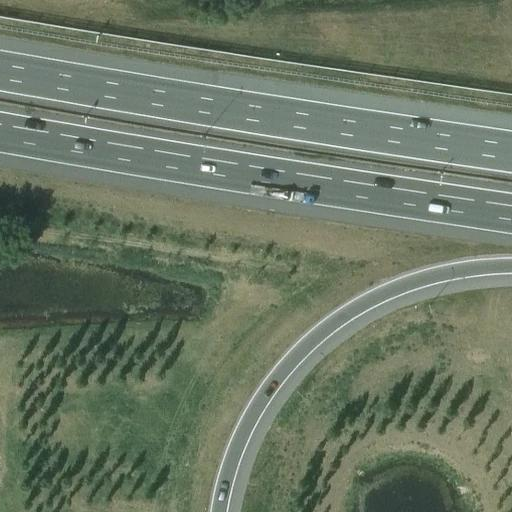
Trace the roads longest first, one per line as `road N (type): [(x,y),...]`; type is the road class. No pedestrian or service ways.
road 1 (motorway): [(511,151),(0,68)]
road 2 (motorway): [(0,128),(511,210)]
road 3 (motorway): [(218,511),(250,416),(311,339),(383,291),(471,267),(511,265)]
